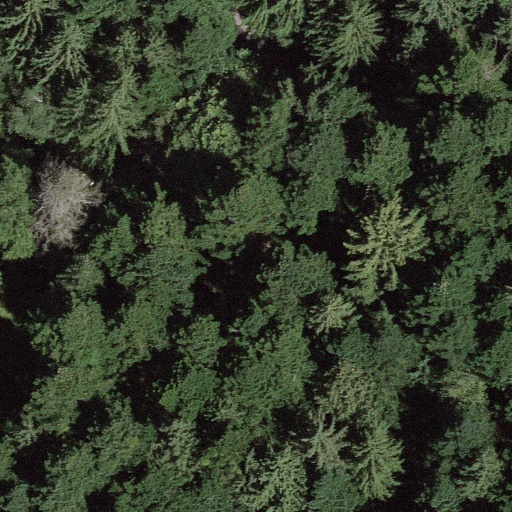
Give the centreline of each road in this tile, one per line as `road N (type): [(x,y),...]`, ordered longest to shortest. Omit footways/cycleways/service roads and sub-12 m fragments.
road 1 (track): [(511,94),(252,158)]
road 2 (track): [(252,158),(0,214)]
road 3 (track): [(219,0),(252,158)]
